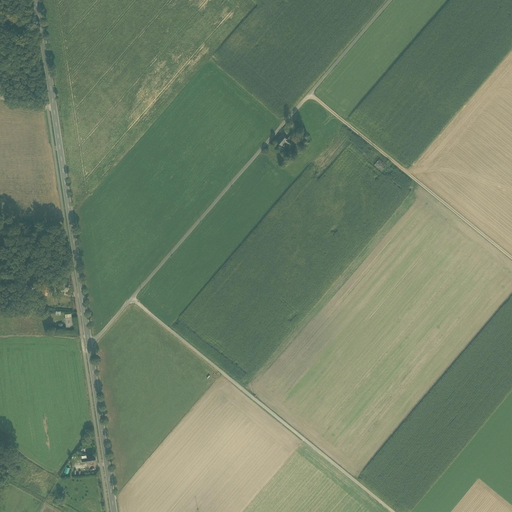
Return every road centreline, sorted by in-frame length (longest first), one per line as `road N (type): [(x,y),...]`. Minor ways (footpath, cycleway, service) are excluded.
road 1 (unclassified): [(390,0),(88,340)]
road 2 (tertiary): [(88,340),(34,0)]
road 3 (track): [(131,298),(392,511)]
road 4 (track): [(308,93),(511,259)]
road 5 (tertiary): [(114,511),(88,340)]
